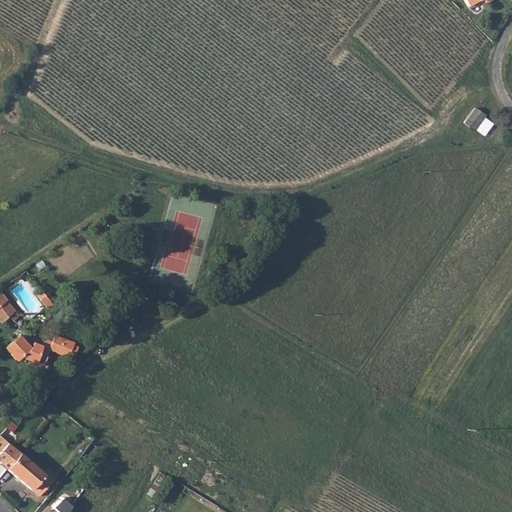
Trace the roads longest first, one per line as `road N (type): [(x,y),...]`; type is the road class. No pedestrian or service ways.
road 1 (track): [(0,120),(53,145),(211,188),(308,187),(409,151),(452,79),(502,46)]
road 2 (track): [(214,296),(130,331),(0,413)]
road 3 (track): [(0,113),(59,0)]
